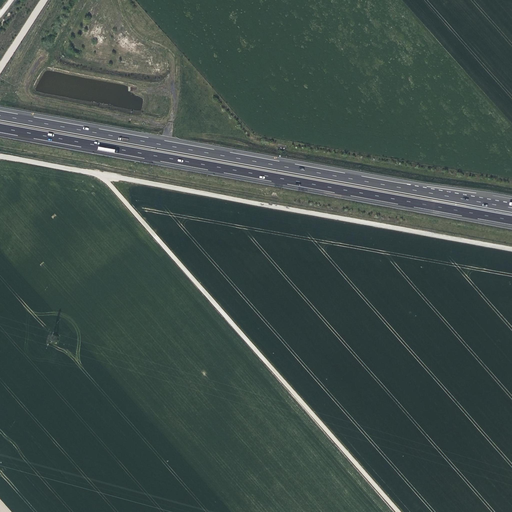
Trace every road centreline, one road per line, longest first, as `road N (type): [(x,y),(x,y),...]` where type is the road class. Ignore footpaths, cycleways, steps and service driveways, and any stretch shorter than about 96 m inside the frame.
road 1 (motorway): [(0,127),(511,220)]
road 2 (motorway): [(511,207),(0,115)]
road 3 (track): [(95,172),(397,511)]
road 4 (track): [(511,248),(95,172)]
